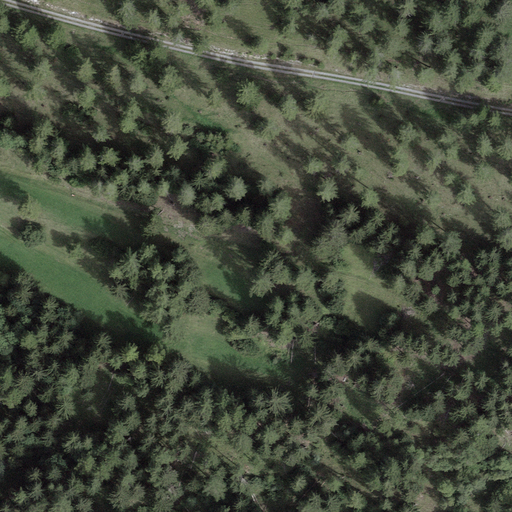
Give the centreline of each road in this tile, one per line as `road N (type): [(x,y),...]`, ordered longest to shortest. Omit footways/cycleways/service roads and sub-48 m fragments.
road 1 (track): [(511,112),(236,61),(13,0)]
road 2 (track): [(0,168),(356,275),(431,311)]
